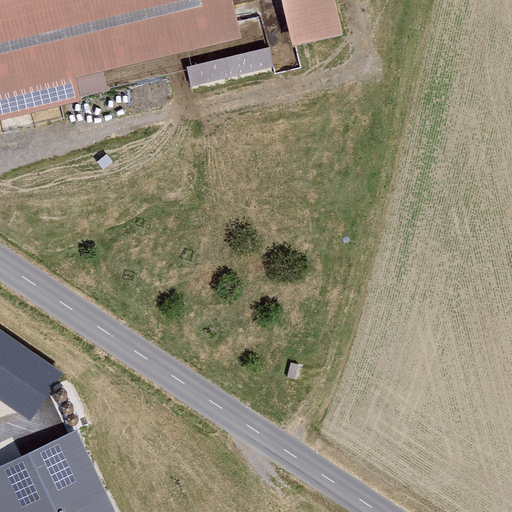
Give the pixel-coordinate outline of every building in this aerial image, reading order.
[(228,0),(0,0),(0,117),(78,100),(72,77),(237,36),(228,0)] [(336,0),(282,0),(292,42),(344,31),(336,0)] [(192,85),(278,71),(274,46),(188,60),(192,85)] [(0,321),(0,392),(36,417),(69,370),(0,321)] [(131,511),(92,424),(0,465),(0,511),(131,511)]
